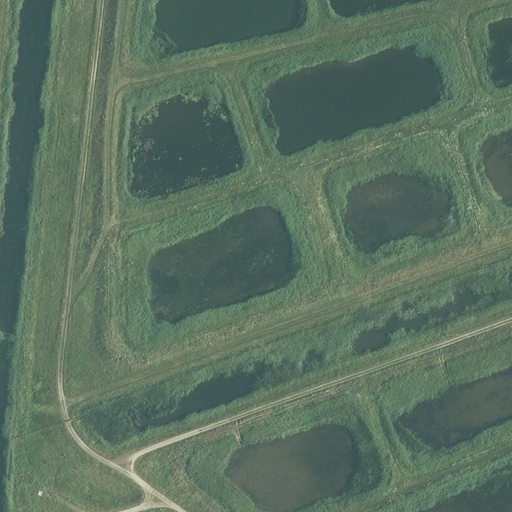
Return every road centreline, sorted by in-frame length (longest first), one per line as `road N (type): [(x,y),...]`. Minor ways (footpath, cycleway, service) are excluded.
road 1 (track): [(63,405),(511,245)]
road 2 (track): [(511,320),(112,465)]
road 3 (track): [(103,0),(60,359),(63,405)]
road 4 (track): [(113,83),(491,0)]
road 5 (track): [(69,297),(103,236),(122,0)]
